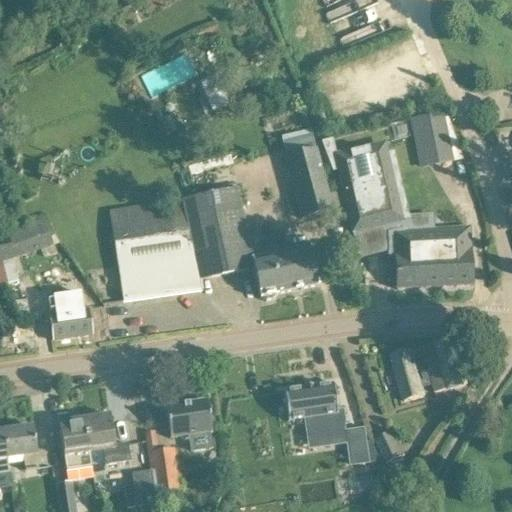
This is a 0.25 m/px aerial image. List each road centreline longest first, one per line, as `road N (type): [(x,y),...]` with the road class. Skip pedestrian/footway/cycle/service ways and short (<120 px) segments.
road 1 (tertiary): [(511,324),(359,323),(0,376)]
road 2 (unclassified): [(511,290),(456,102),(413,0)]
road 3 (track): [(511,355),(441,475),(431,511)]
